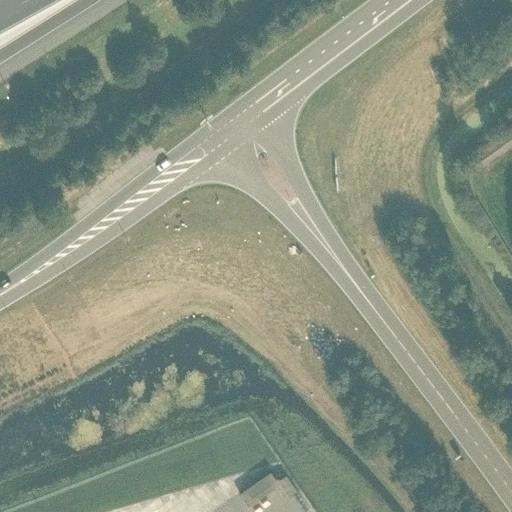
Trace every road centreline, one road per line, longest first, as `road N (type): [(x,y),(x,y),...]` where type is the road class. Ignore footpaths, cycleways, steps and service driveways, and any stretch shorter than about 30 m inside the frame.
road 1 (secondary): [(227,115),(0,295)]
road 2 (secondary): [(511,495),(348,276)]
road 3 (secondary): [(0,295),(17,293),(84,250),(227,147)]
road 4 (secondary): [(259,123),(422,0)]
road 5 (secondary): [(382,0),(227,115)]
road 6 (secondary): [(227,147),(334,270),(348,276)]
road 7 (secondary): [(348,276),(259,123)]
